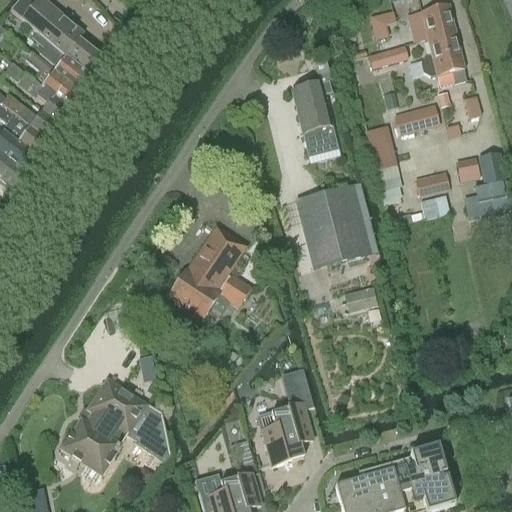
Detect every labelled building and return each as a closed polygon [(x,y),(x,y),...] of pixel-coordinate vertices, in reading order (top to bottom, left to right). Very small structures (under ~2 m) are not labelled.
[(38,0),(22,0),(11,14),(37,35),(47,43),(99,84),(111,69),(78,43),(84,37),(72,27),(44,4),(38,0)] [(421,16),(411,19),(418,45),(427,43),(430,51),(431,59),(424,61),(421,66),(421,67),(420,68),(420,70),(420,71),(420,72),(421,73),(421,74),(421,76),(422,77),(423,78),(429,81),(437,80),(449,77),(451,86),(452,87),(465,84),(465,82),(462,72),(464,72),(457,44),(448,8),(420,15),(421,16)] [(37,35),(31,43),(42,52),(38,57),(55,71),(53,75),(86,100),(99,84),(47,43),(37,35)] [(24,77),(23,78),(73,116),(86,100),(53,75),(32,58),(25,66),(38,77),(33,83),(24,76),(24,77)] [(318,86),(293,93),(300,121),(328,114),(324,98),(331,96),(328,85),(330,84),(332,84),(326,64),(325,64),(313,67),(318,86)] [(11,67),(4,77),(16,86),(46,109),(41,115),(61,131),(73,116),(23,78),(24,77),(11,67)] [(0,108),(49,146),(61,131),(41,115),(37,120),(9,97),(5,102),(0,97),(0,108)] [(0,108),(0,121),(7,127),(1,134),(2,135),(2,134),(37,161),(49,146),(0,108)] [(407,116),(395,119),(401,142),(440,131),(436,116),(434,109),(407,116)] [(328,114),(300,121),(304,136),(303,137),(301,137),(307,161),(337,153),(335,145),(337,144),(333,127),(331,128),(328,114)] [(386,130),(363,135),(370,164),(393,158),(392,153),(386,130)] [(0,157),(25,177),(37,161),(2,134),(2,135),(0,136),(0,157)] [(0,181),(13,192),(25,177),(0,157),(0,181)] [(483,161),(488,185),(502,182),(497,158),(483,161)] [(455,171),(459,184),(481,178),(477,164),(455,171)] [(415,183),(414,183),(418,201),(418,202),(443,196),(449,195),(445,176),(434,178),(415,183)] [(462,203),(467,223),(511,212),(511,182),(473,191),(475,200),(462,203)] [(311,272),(326,269),(366,258),(349,190),(294,204),(311,272)] [(445,205),(419,211),(422,225),(448,219),(445,205)] [(185,275),(167,302),(201,324),(218,299),(238,312),(251,292),(227,276),(244,251),(216,232),(186,276),(185,275)] [(106,384),(87,413),(127,440),(127,441),(158,461),(156,464),(163,469),(168,461),(160,419),(146,410),(106,384)] [(256,421),(260,435),(270,471),(302,462),(298,448),(311,444),(303,413),(311,411),(303,384),(294,387),(297,399),(290,401),(293,411),(270,417),(256,421)] [(87,413),(60,454),(85,471),(79,479),(93,488),(99,480),(100,480),(127,440),(127,441),(127,440),(87,413)] [(246,445),(236,448),(242,470),(252,468),(246,445)] [(388,467),(396,495),(440,482),(439,481),(444,480),(436,451),(409,459),(410,461),(388,467)] [(334,489),(340,511),(396,495),(388,467),(357,476),(359,482),(334,489)] [(135,481),(145,487),(152,477),(142,471),(135,481)] [(201,511),(248,511),(259,509),(251,478),(219,487),(216,479),(194,485),(201,511)] [(396,495),(400,511),(449,511),(453,511),(445,483),(440,485),(440,482),(396,495)] [(400,511),(396,495),(340,511),(400,511)]
